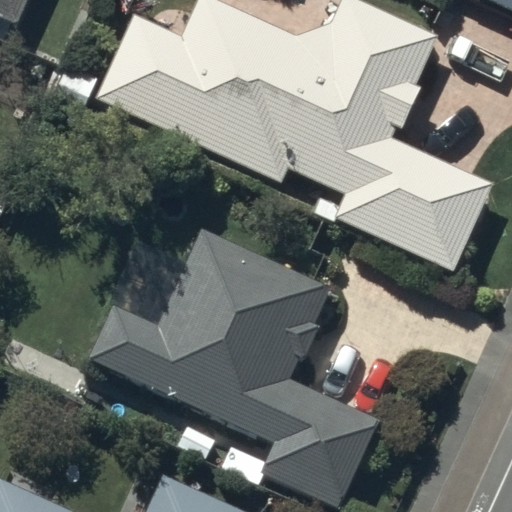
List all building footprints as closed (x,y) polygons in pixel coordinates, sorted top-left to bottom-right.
[(0,0),(0,25),(24,35),(38,0),(0,0)] [(201,0),(183,39),(135,17),(96,101),(282,186),(289,172),(344,197),(335,217),(454,271),(493,187),(387,138),(393,126),(404,132),(421,94),(414,91),(438,39),(351,0),(344,0),(331,27),(298,41),(207,0),(201,0)] [(511,0),(480,0),(511,14),(511,0)] [(166,340),(118,319),(95,372),(281,452),(265,489),(318,511),(347,511),(382,431),(296,394),(306,370),(311,372),(326,339),(316,335),(331,301),(206,247),(166,340)] [(157,511),(55,511),(0,488),(0,511),(222,511),(168,488),(157,511)]
